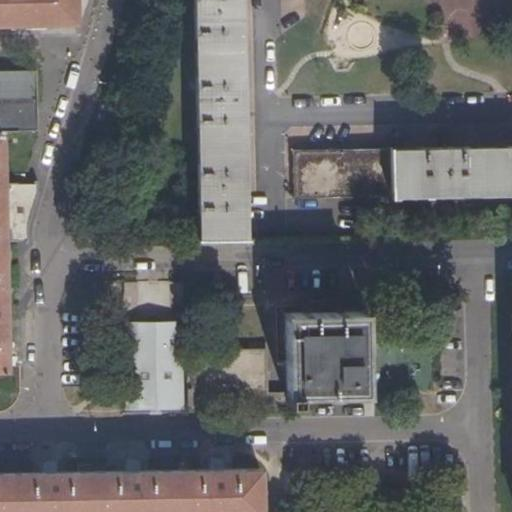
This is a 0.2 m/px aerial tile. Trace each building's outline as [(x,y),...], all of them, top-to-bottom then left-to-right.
[(0,0),(0,18),(76,17),(74,0),(0,0)] [(193,0),(194,30),(242,28),(241,0),(193,0)] [(479,0),(480,0),(441,1),(442,19),(511,18),(511,0),(479,0)] [(197,237),(197,239),(247,237),(247,236),(246,236),(242,28),(194,30),(198,237),(197,237)] [(0,365),(7,365),(1,144),(7,144),(6,127),(38,126),(37,66),(0,67),(0,365)] [(389,147),(389,149),(292,151),(292,198),(389,197),(389,198),(391,198),(391,197),(511,194),(511,146),(391,149),(391,147),(389,147)] [(146,295),(146,283),(124,283),(124,295),(146,295)] [(363,308),(283,311),(286,392),(265,392),(263,342),(246,342),(247,348),(187,350),(190,401),(207,400),(208,411),(215,410),(214,400),(298,398),(298,392),(365,390),(363,308)] [(182,401),(177,323),(131,326),(134,402),(182,401)] [(260,511),(259,463),(0,470),(0,511),(260,511)]
